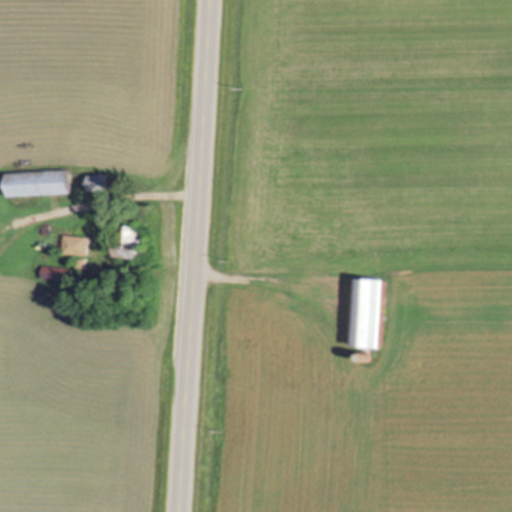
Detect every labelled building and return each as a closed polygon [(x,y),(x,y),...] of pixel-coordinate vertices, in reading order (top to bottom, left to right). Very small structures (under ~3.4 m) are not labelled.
[(74,191),(11,194),(10,170),(73,167),(74,191)] [(111,188),(93,189),(92,173),(110,172),(111,188)] [(52,230),(45,231),(43,223),(50,222),(52,230)] [(138,223),(137,226),(143,226),(142,235),(147,235),(146,255),(117,253),(119,223),(124,223),(124,222),(138,223)] [(90,234),(88,252),(65,251),(67,232),(90,234)] [(88,256),(87,265),(78,265),(78,255),(88,256)] [(73,265),(72,279),(43,276),(45,262),(73,265)] [(386,277),(382,344),(354,342),(358,276),(386,277)] [(367,349),(368,349),(369,349),(370,350),(371,351),(372,352),(372,353),(372,354),(372,355),(372,356),(371,356),(371,357),(370,358),(369,358),(368,359),(367,359),(366,359),(366,358),(365,358),(364,358),(364,357),(363,356),(363,355),(363,354),(363,353),(363,352),(364,351),(364,350),(365,350),(366,349),(367,349)]
